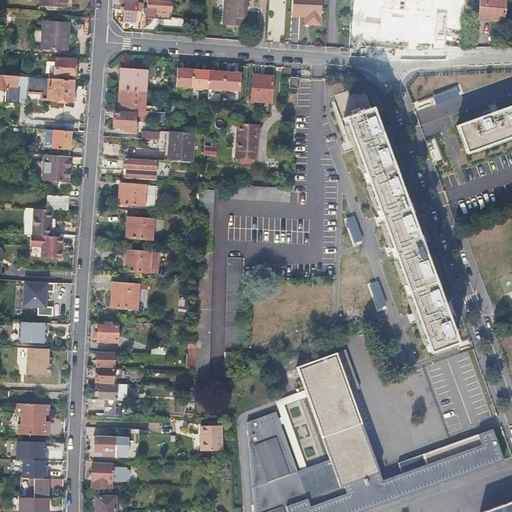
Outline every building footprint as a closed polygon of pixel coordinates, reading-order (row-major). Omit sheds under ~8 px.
[(140,0),(136,0),(136,1),(126,0),(124,20),(134,21),(135,18),(140,18),(140,0)] [(169,2),(148,0),(147,8),(163,9),(163,11),(171,12),(172,2),(169,2)] [(224,0),(223,25),(244,26),(246,0),(224,0)] [(309,20),(309,27),(320,28),(321,0),(292,0),(291,19),(305,20),(309,20)] [(442,13),(454,14),(454,0),(422,0),(422,14),(442,15),(442,13)] [(504,0),(479,0),(478,21),(502,23),(504,0)] [(198,27),(198,19),(185,18),(185,27),(198,27)] [(68,23),(42,20),(40,49),(66,51),(68,23)] [(73,61),(55,60),(54,78),(72,79),(73,61)] [(118,91),(146,93),(147,73),(120,70),(118,91)] [(192,72),(177,71),(176,87),(191,88),(192,72)] [(208,73),(192,72),(191,88),(207,89),(208,73)] [(224,74),(208,73),(207,89),(223,90),(224,74)] [(239,75),(224,74),(223,90),(238,91),(239,75)] [(17,78),(1,76),(0,76),(0,91),(6,92),(5,103),(17,104),(18,87),(17,87),(17,78)] [(271,104),(272,77),(252,76),(250,103),(271,104)] [(48,80),(30,78),(29,92),(48,93),(48,80)] [(299,80),(290,79),(290,89),(299,90),(299,80)] [(71,101),(72,81),(48,80),(48,93),(47,100),(71,101)] [(429,353),(456,343),(362,87),(335,96),(429,353)] [(118,91),(117,111),(144,113),(146,93),(118,91)] [(179,103),(170,103),(169,116),(178,117),(179,103)] [(511,106),(456,127),(466,154),(511,137),(511,106)] [(122,113),(105,112),(104,115),(113,115),(113,128),(133,129),(134,122),(146,123),(147,115),(122,113)] [(236,122),(233,158),(253,159),(257,124),(236,122)] [(70,132),(45,130),(44,145),(52,146),(52,150),(69,151),(70,132)] [(169,132),(168,141),(193,142),(194,133),(169,132)] [(168,144),(167,161),(177,162),(193,163),(193,145),(168,144)] [(69,157),(44,155),(42,180),(58,181),(67,182),(69,157)] [(156,161),(123,159),(123,171),(126,171),(126,179),(154,181),(156,161)] [(73,189),(73,183),(67,182),(58,181),(58,188),(73,189)] [(120,184),(119,204),(144,206),(145,186),(120,184)] [(291,190),(232,188),(232,201),(290,203),(291,190)] [(199,191),(199,217),(198,251),(198,257),(197,268),(197,285),(196,327),(195,357),(194,374),(194,393),(207,388),(212,192),(199,191)] [(66,212),(67,196),(46,195),(45,210),(51,211),(66,212)] [(31,235),(33,209),(25,209),(22,235),(30,235),(31,235)] [(45,210),(33,209),(31,235),(49,237),(51,211),(45,210)] [(151,240),(152,220),(127,219),(126,238),(151,240)] [(31,235),(30,235),(29,246),(41,247),(40,258),(60,259),(62,238),(49,237),(31,235)] [(127,252),(126,264),(124,264),(123,271),(157,274),(158,265),(150,264),(151,254),(124,252),(127,252)] [(158,254),(151,254),(150,264),(158,265),(158,254)] [(240,261),(227,260),(223,365),(237,366),(240,261)] [(294,276),(311,276),(311,261),(294,261),(294,276)] [(37,315),(52,316),(53,283),(23,282),(22,309),(37,309),(37,315)] [(138,287),(112,284),(110,309),(136,312),(138,287)] [(332,286),(280,287),(281,321),(309,320),(309,310),(332,309),(332,286)] [(45,322),(18,321),(17,343),(44,344),(44,336),(44,330),(45,322)] [(118,326),(97,324),(96,343),(116,344),(118,326)] [(188,342),(187,358),(194,359),(195,342),(188,342)] [(165,354),(165,346),(151,346),(150,353),(165,354)] [(45,349),(24,349),(23,375),(46,376),(47,364),(44,364),(44,358),(45,349)] [(335,354),(350,395),(360,391),(345,351),(335,354)] [(113,353),(96,353),(95,369),(108,369),(112,365),(113,353)] [(271,414),(243,424),(252,511),(363,511),(504,461),(492,430),(462,441),(397,464),(400,474),(380,481),(350,395),(335,354),(296,368),(304,392),(306,399),(327,461),(306,468),(298,471),(292,473),(271,414)] [(95,369),(94,385),(98,385),(111,386),(111,379),(120,380),(120,370),(108,369),(95,369)] [(115,402),(125,403),(125,387),(111,386),(98,385),(98,401),(105,401),(115,402)] [(284,408),(306,399),(304,392),(274,403),(298,471),(306,468),(284,408)] [(104,418),(125,419),(125,409),(115,408),(115,402),(105,401),(104,418)] [(30,404),(14,404),(14,414),(21,414),(20,424),(18,424),(17,435),(47,436),(47,422),(43,421),(43,416),(47,415),(47,405),(30,404)] [(222,427),(201,426),(201,451),(222,451),(222,427)] [(92,453),(100,453),(100,458),(114,458),(115,437),(134,437),(134,435),(115,435),(101,435),(101,437),(92,436),(92,453)] [(90,490),(111,490),(111,465),(91,465),(90,490)] [(60,488),(60,481),(32,480),(32,492),(19,491),(19,499),(29,499),(45,499),(46,488),(60,488)] [(114,511),(114,497),(95,497),(95,511),(114,511)] [(60,498),(51,498),(51,507),(61,507),(60,498)] [(45,499),(29,499),(29,511),(47,511),(47,499),(45,499)] [(511,511),(511,502),(486,511),(511,511)]
